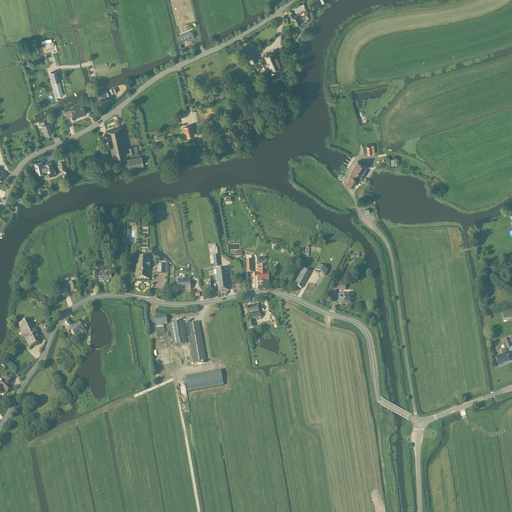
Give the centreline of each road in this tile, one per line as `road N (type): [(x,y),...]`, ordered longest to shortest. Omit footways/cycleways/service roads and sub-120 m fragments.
road 1 (tertiary): [(0,426),(61,317),(110,295),(176,304),(273,293),(354,321),(368,337),(383,404)]
road 2 (unclassified): [(0,207),(27,158),(291,0)]
road 3 (track): [(361,145),(342,73),(351,37),(377,19),(466,0)]
road 4 (track): [(199,511),(173,373),(210,367),(208,357)]
